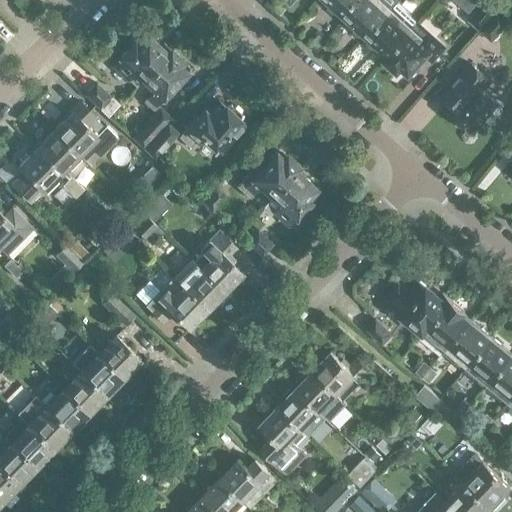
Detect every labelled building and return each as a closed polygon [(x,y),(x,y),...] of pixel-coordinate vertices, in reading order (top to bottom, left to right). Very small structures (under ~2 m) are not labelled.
[(347,19),(363,0),(326,0),(329,2),(328,6),(335,12),(339,12),(347,19)] [(366,36),(397,2),(399,0),(363,0),(347,19),(354,25),(354,30),(361,36),(365,35),(366,36)] [(457,0),(468,10),(477,0),(457,0)] [(478,29),(496,7),(487,0),(484,0),(467,20),(478,29)] [(386,54),(412,25),(417,20),(397,2),(366,36),(368,38),(367,42),(374,48),(378,47),(386,54)] [(496,7),(478,29),(492,42),(511,21),(509,19),(511,15),(511,11),(504,5),(499,10),(496,7)] [(386,54),(382,59),(397,72),(401,68),(409,75),(426,56),(432,61),(447,45),(429,29),(423,35),(412,25),(386,54)] [(141,82),(166,54),(167,52),(148,33),(138,44),(135,41),(111,66),(128,81),(129,80),(136,86),(141,82)] [(163,97),(187,71),(180,64),(183,60),(171,49),(167,52),(166,54),(141,82),(151,92),(143,101),(155,112),(132,137),(143,147),(166,122),(171,118),(155,103),(162,96),(163,97)] [(493,80),(472,61),(442,96),(454,106),(450,111),(473,131),(484,118),(489,123),(492,124),(495,123),(499,122),(503,117),(504,114),(503,111),(502,108),(497,103),(498,102),(485,90),(493,80)] [(109,116),(119,105),(96,83),(86,94),(109,116)] [(93,168),(119,141),(97,119),(98,118),(79,100),(72,107),(73,109),(54,129),(86,161),(93,168)] [(191,126),(180,138),(193,149),(201,140),(212,151),(213,149),(215,151),(216,149),(220,153),(244,126),(239,121),(240,119),(239,118),(241,112),(234,106),(228,108),(225,105),(224,107),(218,102),(210,112),(207,109),(206,111),(204,109),(190,125),(191,126)] [(166,122),(143,147),(154,158),(178,133),(166,122)] [(72,175),(86,161),(54,129),(36,146),(62,173),(66,169),(72,175)] [(47,192),(58,180),(57,179),(62,173),(36,146),(18,165),(24,170),(11,183),(30,202),(43,189),(44,191),(45,190),(47,192)] [(283,158),(274,149),(266,157),(257,166),(258,167),(253,172),(250,170),(236,185),(250,198),(258,189),(269,199),(296,169),(300,166),(287,154),(283,158)] [(296,169),(269,199),(276,205),(273,209),(288,223),(295,217),(296,217),(310,201),(307,198),(316,188),(296,169)] [(69,191),(78,181),(72,175),(62,185),(69,191)] [(78,181),(69,191),(75,197),(84,188),(78,181)] [(201,199),(211,210),(226,196),(215,186),(201,199)] [(0,211),(0,247),(5,253),(32,227),(12,206),(3,215),(0,211)] [(128,224),(134,230),(136,228),(143,236),(156,224),(138,207),(126,219),(129,222),(128,224)] [(224,291),(243,272),(227,257),(237,247),(219,229),(199,249),(201,251),(193,259),(200,267),(224,291)] [(273,243),(258,229),(247,240),(262,254),(273,243)] [(74,272),(84,262),(65,243),(55,253),(74,272)] [(23,270),(10,258),(4,265),(16,277),(23,270)] [(224,291),(200,267),(190,276),(181,268),(172,276),(174,277),(182,285),(207,308),(224,291)] [(182,285),(174,277),(147,305),(163,321),(172,312),(188,327),(207,308),(182,285)] [(422,332),(447,302),(425,284),(424,286),(419,281),(409,293),(398,283),(387,297),(404,311),(401,315),(422,332)] [(135,316),(112,292),(102,302),(126,325),(135,316)] [(65,308),(54,298),(49,303),(60,314),(65,308)] [(448,303),(447,302),(422,332),(424,334),(426,332),(445,348),(468,320),(461,315),(465,309),(452,299),(448,303)] [(1,319),(11,328),(17,322),(7,313),(1,319)] [(30,323),(40,332),(46,326),(37,316),(30,323)] [(383,344),(393,334),(376,318),(367,328),(383,344)] [(0,330),(4,335),(11,328),(1,319),(0,320),(0,330)] [(468,320),(445,348),(466,366),(489,338),(468,320)] [(33,338),(40,332),(30,323),(24,329),(33,338)] [(114,333),(96,351),(123,378),(141,359),(114,333)] [(489,338),(466,366),(487,383),(510,355),(489,338)] [(0,352),(0,361),(5,367),(12,360),(2,350),(0,352)] [(364,384),(374,374),(357,357),(347,366),(331,350),(313,369),(341,396),(341,397),(342,399),(361,380),(364,384)] [(96,351),(79,369),(106,395),(123,378),(96,351)] [(511,394),(511,356),(510,355),(487,383),(507,400),(511,394)] [(422,377),(430,366),(424,361),(415,371),(422,377)] [(430,366),(422,377),(429,383),(437,372),(430,366)] [(79,369),(62,387),(89,413),(106,395),(79,369)] [(341,396),(313,369),(295,387),(320,411),(329,402),(333,405),(341,397),(341,396)] [(433,411),(444,401),(424,384),(415,395),(433,411)] [(62,387),(44,405),(71,431),(89,413),(62,387)] [(327,418),(320,411),(295,387),(278,405),(302,429),(306,433),(306,432),(309,436),(327,418)] [(457,406),(465,412),(473,402),(466,395),(457,406)] [(444,401),(433,411),(434,411),(434,410),(457,429),(466,419),(444,401)] [(44,405),(27,422),(54,448),(71,431),(44,405)] [(288,474),(308,453),(297,442),(306,433),(302,429),(278,405),(260,424),(271,435),(260,447),(288,474)] [(417,405),(408,416),(415,422),(424,412),(417,405)] [(484,429),(493,418),(486,413),(477,423),(484,429)] [(54,448),(27,422),(21,417),(4,434),(10,440),(37,466),(54,448)] [(493,418),(484,429),(491,435),(500,424),(493,418)] [(406,439),(416,448),(423,441),(413,432),(406,439)] [(386,454),(392,447),(383,437),(376,444),(386,454)] [(10,440),(0,449),(0,465),(19,484),(37,466),(10,440)] [(473,468),(463,479),(491,506),(493,509),(505,497),(502,494),(510,486),(474,451),(466,461),(473,468)] [(347,474),(360,487),(376,469),(363,457),(347,474)] [(238,458),(220,477),(244,501),(251,508),(278,481),(257,460),(249,469),(238,458)] [(0,465),(0,499),(2,502),(19,484),(0,465)] [(233,511),(244,501),(220,477),(202,496),(218,511),(233,511)] [(316,506),(322,511),(334,511),(357,488),(344,477),(316,506)] [(463,479),(444,498),(457,511),(485,511),(491,506),(463,479)] [(391,498),(372,481),(363,490),(381,508),(391,498)] [(436,491),(417,511),(457,511),(444,498),(436,491)] [(378,511),(359,493),(351,503),(360,511),(378,511)] [(218,511),(202,496),(185,511),(218,511)]
